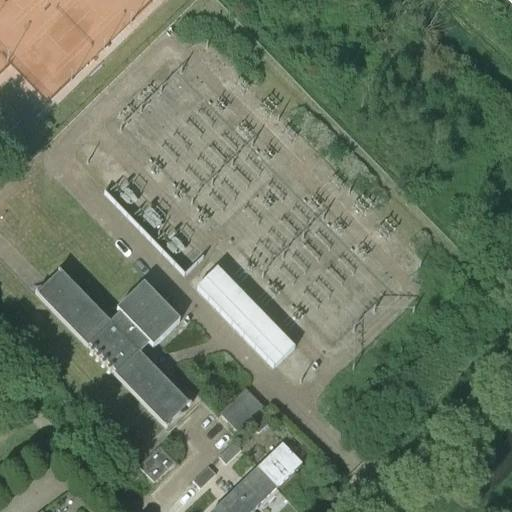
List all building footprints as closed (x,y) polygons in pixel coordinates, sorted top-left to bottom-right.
[(38,112),(23,97),(12,108),(23,119),(27,123),(36,114),(38,112)] [(0,131),(6,137),(21,121),(0,101),(0,131)] [(216,272),(195,293),(271,371),(294,351),(216,272)] [(34,297),(85,350),(87,351),(88,350),(92,354),(88,357),(90,359),(94,355),(97,359),(94,363),(96,365),(99,361),(103,365),(100,368),(102,370),(105,367),(109,371),(106,374),(108,376),(111,373),(114,376),(113,378),(165,432),(166,431),(165,430),(187,409),(188,410),(189,409),(137,356),(148,346),(152,350),(179,324),(142,287),(116,313),(120,318),(110,327),(58,274),(57,275),(57,276),(36,297),(35,296),(34,297)] [(237,436),(263,411),(244,392),(219,417),(237,436)] [(265,413),(250,428),(257,435),(273,421),(265,413)] [(225,467),(240,453),(233,445),(218,460),(225,467)] [(256,472),(276,492),(300,468),(281,448),(256,472)] [(159,450),(138,470),(154,485),(174,465),(159,450)] [(207,470),(192,484),(199,492),(214,477),(207,470)] [(248,511),(254,511),(276,492),(256,472),(232,495),(248,511)] [(248,511),(232,495),(214,511),(248,511)]
